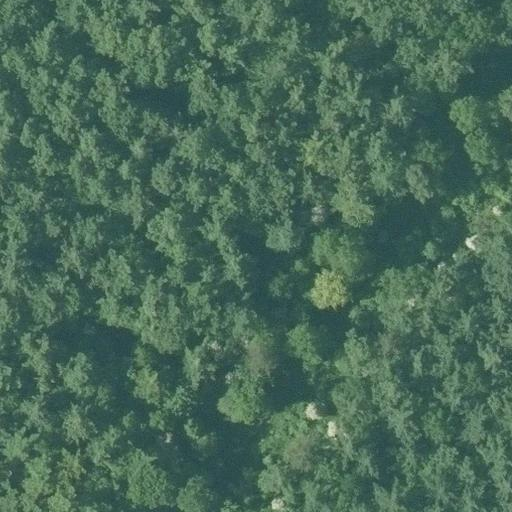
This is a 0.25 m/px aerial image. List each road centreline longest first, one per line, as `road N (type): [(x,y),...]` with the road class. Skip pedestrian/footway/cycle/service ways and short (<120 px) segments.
road 1 (track): [(351,0),(431,231),(438,299),(431,349),(392,418),(374,511)]
road 2 (track): [(511,71),(206,511)]
